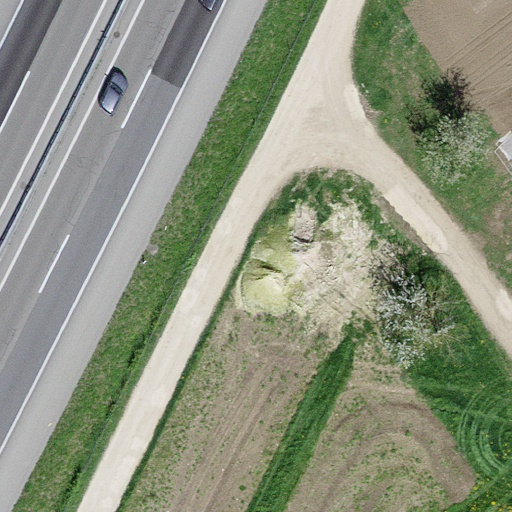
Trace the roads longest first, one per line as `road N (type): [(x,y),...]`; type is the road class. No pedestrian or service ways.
road 1 (track): [(96,511),(346,0)]
road 2 (motorway): [(0,369),(183,0)]
road 3 (track): [(511,327),(408,195),(359,148),(293,111)]
road 4 (motorway): [(63,0),(0,129)]
